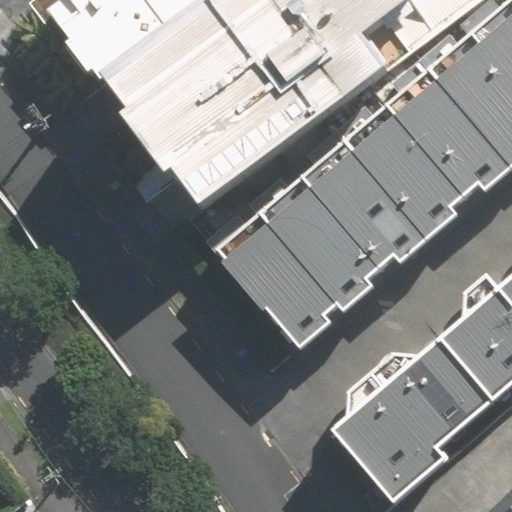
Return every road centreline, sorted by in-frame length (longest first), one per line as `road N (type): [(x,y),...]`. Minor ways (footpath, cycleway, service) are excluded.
road 1 (residential): [(0,135),(278,511)]
road 2 (residential): [(139,511),(0,321)]
